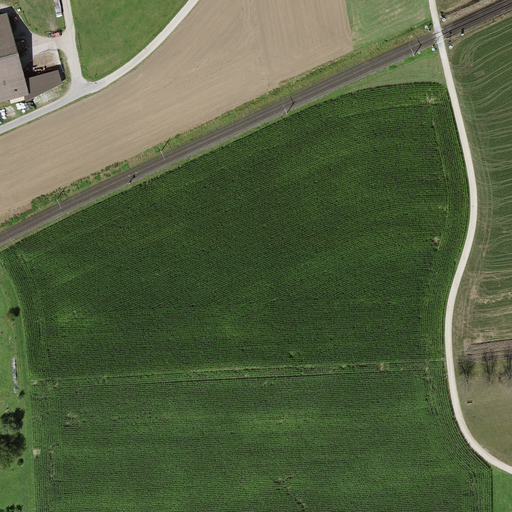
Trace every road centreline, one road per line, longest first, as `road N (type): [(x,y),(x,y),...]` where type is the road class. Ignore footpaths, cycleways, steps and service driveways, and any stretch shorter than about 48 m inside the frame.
road 1 (track): [(511,469),(468,436),(452,372),(454,292),(475,210),(432,0)]
road 2 (track): [(82,91),(133,59),(192,0)]
